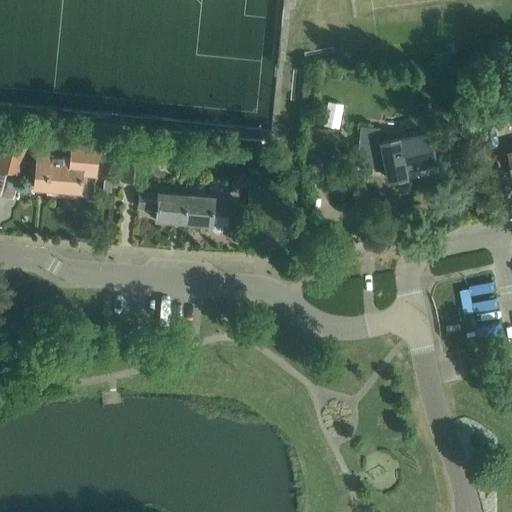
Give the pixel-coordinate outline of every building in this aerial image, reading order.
[(403,166),(433,159),(428,132),(397,138),(397,137),(376,141),(378,127),(360,125),(356,164),(374,166),(375,162),(385,160),(389,177),(405,174),(403,166)] [(304,159),(336,162),(339,129),(308,126),(304,159)] [(2,130),(0,136),(0,170),(20,176),(31,133),(2,130)] [(78,188),(79,173),(95,174),(98,143),(69,140),(68,156),(34,153),(32,184),(78,188)] [(511,150),(508,151),(509,152),(498,154),(500,165),(511,162),(511,165),(511,150)] [(143,181),(145,159),(122,157),(120,179),(143,181)] [(247,204),(265,203),(263,175),(246,176),(247,204)] [(181,221),(184,193),(155,191),(155,192),(137,191),(136,206),(154,208),(153,219),(181,221)] [(184,193),(181,221),(209,223),(210,212),(229,214),(230,198),(211,197),(211,195),(184,193)]
